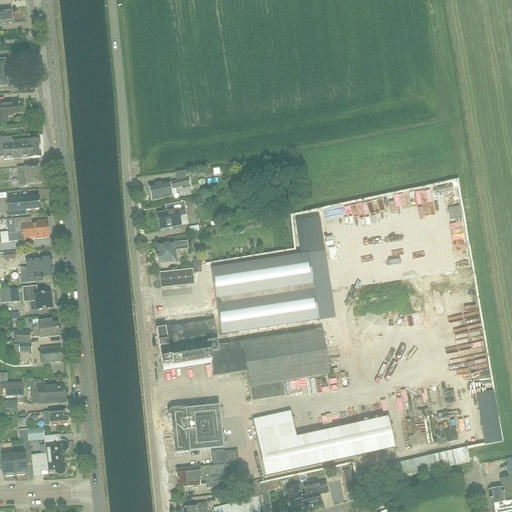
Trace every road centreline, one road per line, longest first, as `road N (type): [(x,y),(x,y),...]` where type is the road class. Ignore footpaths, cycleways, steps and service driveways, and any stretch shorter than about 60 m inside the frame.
road 1 (unknown): [(150,387),(213,386),(252,408),(439,373),(445,350),(408,260),(263,275)]
road 2 (unclassified): [(162,511),(112,0)]
road 3 (tertiary): [(97,490),(46,0)]
